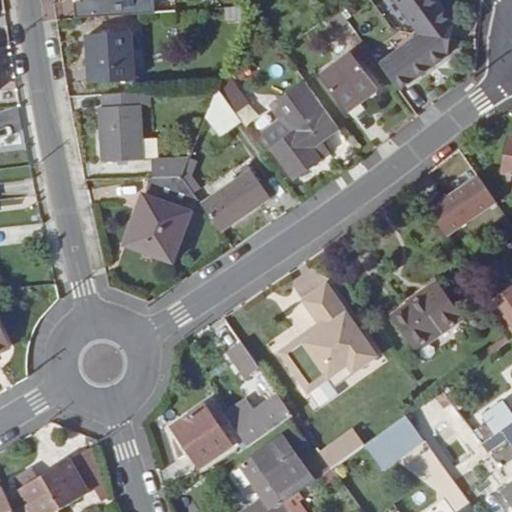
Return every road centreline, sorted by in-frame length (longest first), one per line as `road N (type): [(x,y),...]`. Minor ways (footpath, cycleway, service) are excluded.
road 1 (residential): [(134,344),(329,217),(511,76)]
road 2 (residential): [(95,329),(30,0)]
